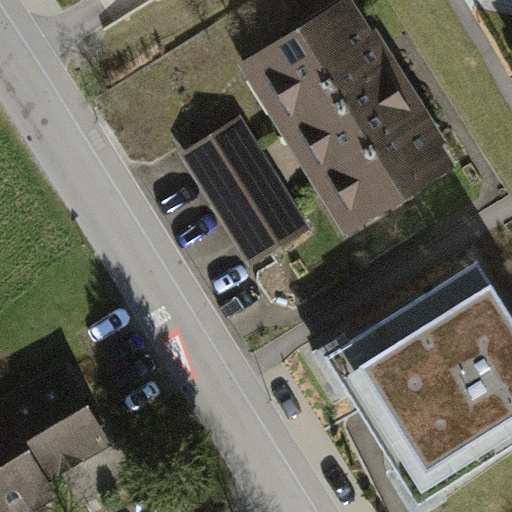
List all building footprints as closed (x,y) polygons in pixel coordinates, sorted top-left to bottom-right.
[(295,115),(300,124),(385,71),(345,7),(260,59),(279,91),(274,111),(295,115)] [(300,124),(328,169),(413,116),(385,71),(300,124)] [(328,169),(358,217),(443,164),(413,116),(328,169)] [(237,122),(189,152),(217,197),(266,167),(237,122)] [(284,197),(266,167),(217,197),(236,226),(284,197)] [(303,228),(284,197),(236,226),(255,258),(303,228)] [(418,502),(511,444),(511,315),(478,260),(326,354),(418,502)] [(62,372),(0,408),(0,511),(13,511),(49,492),(41,477),(57,468),(54,463),(76,450),(79,455),(104,440),(62,372)]
